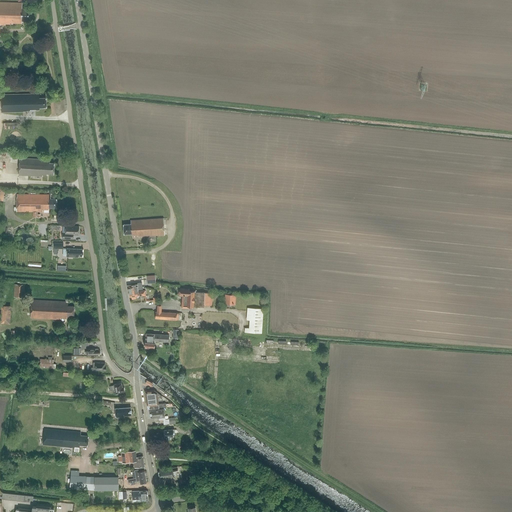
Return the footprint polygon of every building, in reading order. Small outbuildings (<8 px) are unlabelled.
[(30,21),(31,9),(22,8),(23,3),(0,2),(0,25),(5,25),(5,24),(13,24),(13,23),(21,23),(21,21),(30,21)] [(39,108),(46,108),(46,98),(39,98),(39,94),(1,95),(2,112),(22,112),(22,111),(26,111),(30,111),(30,110),(36,109),(36,110),(37,110),(39,110),(39,109),(39,108)] [(20,158),(19,175),(42,176),(42,175),(47,175),(47,174),(54,174),(54,163),(49,163),(50,160),(20,158)] [(17,194),(17,212),(43,212),(43,210),(44,210),(44,213),(49,213),(49,210),(49,208),(57,208),(57,199),(51,199),(51,195),(17,194)] [(141,237),(165,235),(163,218),(130,220),(131,224),(123,224),(124,234),(131,234),(132,236),(137,235),(138,237),(141,236),(141,237)] [(79,235),(79,227),(66,226),(66,233),(62,233),(62,239),(73,239),(74,235),(79,235)] [(54,243),(54,254),(57,254),(57,248),(63,248),(63,243),(54,243)] [(67,257),(78,257),(78,256),(83,256),(83,249),(67,248),(67,257)] [(143,290),(142,287),(142,284),(142,283),(137,283),(137,284),(128,285),(128,290),(129,297),(132,296),(132,299),(136,298),(136,296),(145,295),(145,290),(143,290)] [(24,298),(25,285),(14,284),(14,297),(24,298)] [(204,306),(205,292),(190,292),(190,289),(180,289),(179,296),(184,296),(183,306),(204,307),(204,306)] [(235,305),(236,295),(225,294),(224,304),(235,305)] [(31,300),(31,318),(61,320),(61,318),(67,318),(67,316),(74,317),(74,306),(68,306),(68,302),(31,300)] [(10,324),(12,306),(1,305),(0,323),(10,324)] [(263,313),(263,309),(248,308),(247,316),(250,316),(249,329),(245,328),(245,332),(262,333),(262,329),(263,329),(264,313),(263,313)] [(177,313),(156,311),(155,319),(176,320),(177,313)] [(168,342),(169,335),(146,333),(145,342),(144,343),(144,345),(145,346),(145,347),(147,347),(147,349),(152,350),(152,347),(154,347),(154,342),(154,341),(168,342)] [(40,359),(40,368),(56,368),(56,364),(53,364),(54,360),(40,359)] [(93,363),(93,367),(96,367),(96,370),(105,371),(105,366),(105,363),(93,363)] [(122,388),(121,383),(120,382),(117,382),(116,384),(114,384),(114,385),(109,386),(110,391),(113,390),(113,393),(123,392),(125,391),(124,388),(122,388)] [(162,396),(157,393),(154,391),(145,391),(147,405),(149,405),(149,409),(159,408),(166,407),(166,403),(159,404),(158,398),(162,397),(162,396)] [(131,407),(115,408),(116,417),(118,417),(118,420),(122,419),(122,417),(124,416),(132,415),(131,407)] [(164,409),(150,411),(151,418),(157,417),(157,418),(159,418),(160,420),(163,420),(163,418),(165,417),(164,409)] [(190,435),(194,432),(189,425),(185,429),(190,435)] [(79,445),(88,446),(89,436),(80,435),(81,432),(45,428),(43,444),(69,447),(74,448),(74,446),(79,447),(79,445)] [(173,433),(175,433),(174,429),(164,430),(165,437),(166,437),(166,440),(171,439),(171,437),(173,437),(173,433)] [(119,456),(119,462),(122,461),(122,463),(134,462),(134,468),(144,467),(143,457),(136,457),(136,451),(121,452),(122,456),(119,456)] [(172,469),(158,471),(160,480),(166,479),(166,480),(174,478),(173,471),(178,471),(177,467),(172,468),(172,469)] [(136,478),(128,479),(128,483),(136,481),(140,481),(140,484),(147,483),(144,471),(138,472),(138,469),(134,470),(136,478)] [(87,476),(79,476),(71,476),(70,489),(118,490),(119,477),(87,476)] [(147,491),(140,491),(132,491),(133,500),(133,501),(137,501),(138,502),(140,502),(141,501),(147,500),(147,495),(148,494),(149,494),(148,492),(147,491)]
